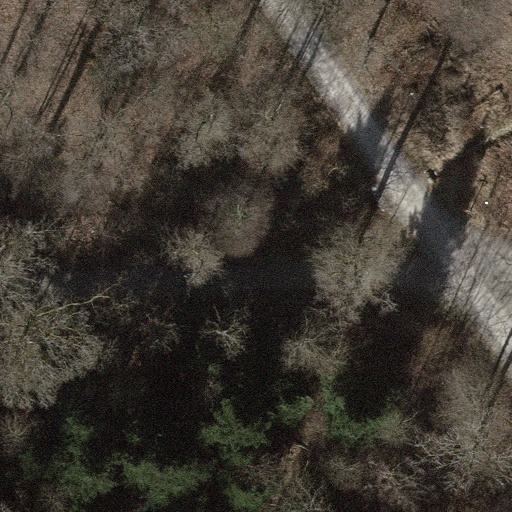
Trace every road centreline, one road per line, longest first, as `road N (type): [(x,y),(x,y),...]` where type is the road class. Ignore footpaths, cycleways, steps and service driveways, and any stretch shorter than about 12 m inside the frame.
road 1 (track): [(511,264),(0,289)]
road 2 (track): [(278,0),(511,330)]
